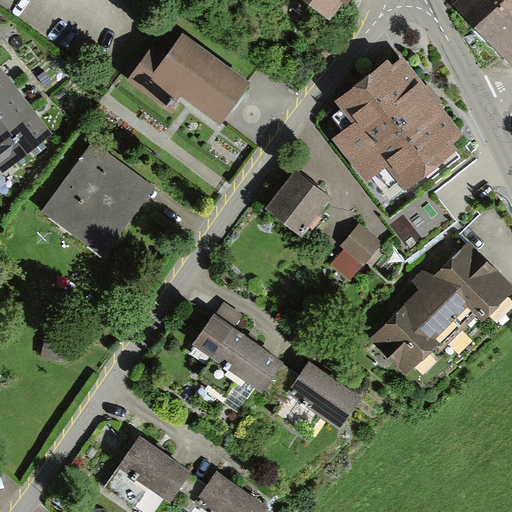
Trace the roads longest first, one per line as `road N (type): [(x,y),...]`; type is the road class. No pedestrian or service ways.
road 1 (residential): [(16,511),(317,91),(393,0)]
road 2 (tertiary): [(483,106),(424,0)]
